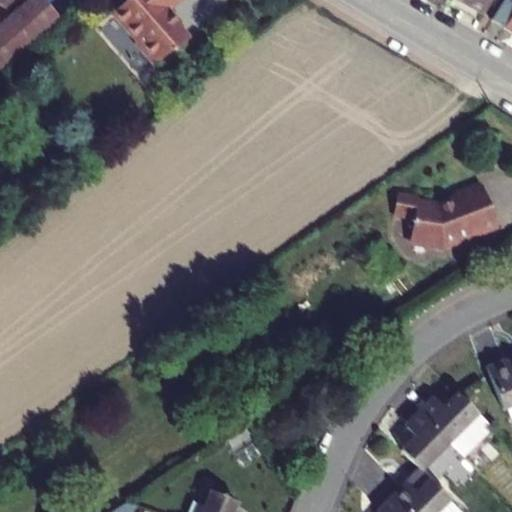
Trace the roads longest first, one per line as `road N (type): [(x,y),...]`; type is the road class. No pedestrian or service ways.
road 1 (residential): [(511,294),(442,326),(384,379),(348,432),(314,511)]
road 2 (residential): [(368,0),(511,84)]
